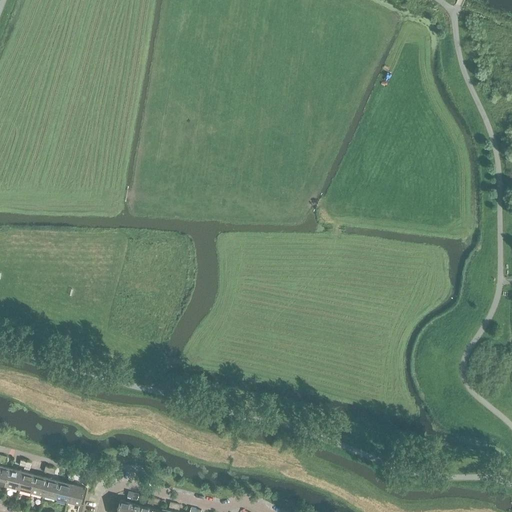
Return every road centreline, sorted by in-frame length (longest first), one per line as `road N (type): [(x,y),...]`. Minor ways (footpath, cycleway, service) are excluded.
road 1 (residential): [(236,502),(227,507),(112,487)]
road 2 (residential): [(112,487),(94,472),(0,447)]
